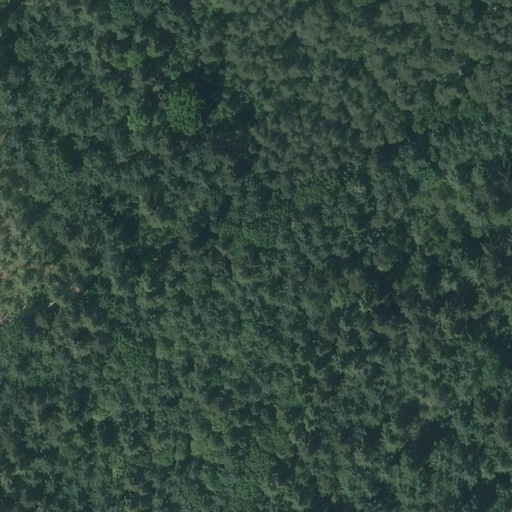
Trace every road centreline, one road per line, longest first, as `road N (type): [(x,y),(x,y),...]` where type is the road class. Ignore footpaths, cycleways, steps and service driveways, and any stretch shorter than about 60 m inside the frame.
road 1 (track): [(511,76),(469,110),(83,299),(29,315),(0,341)]
road 2 (track): [(511,280),(282,511)]
road 3 (track): [(83,299),(0,150)]
